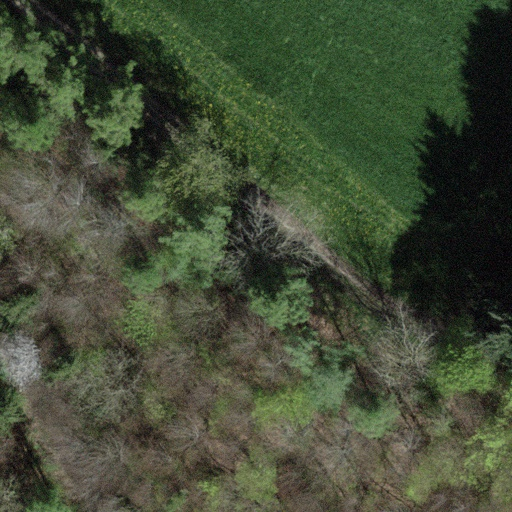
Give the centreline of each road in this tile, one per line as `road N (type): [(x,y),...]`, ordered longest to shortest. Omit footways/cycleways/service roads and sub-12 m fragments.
road 1 (track): [(6,0),(389,321),(511,441)]
road 2 (track): [(0,336),(109,511)]
